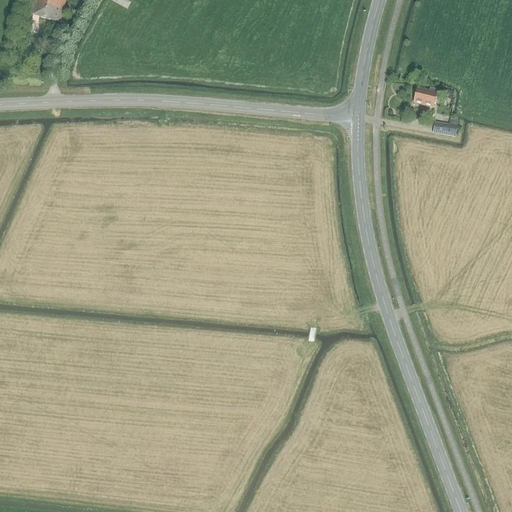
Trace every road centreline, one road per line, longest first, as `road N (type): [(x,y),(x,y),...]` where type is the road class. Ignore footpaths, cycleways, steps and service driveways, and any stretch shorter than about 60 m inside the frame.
road 1 (tertiary): [(460,511),(377,282),(358,177),(357,119)]
road 2 (secondary): [(0,105),(132,100),(357,119)]
road 3 (secondary): [(357,119),(379,0)]
